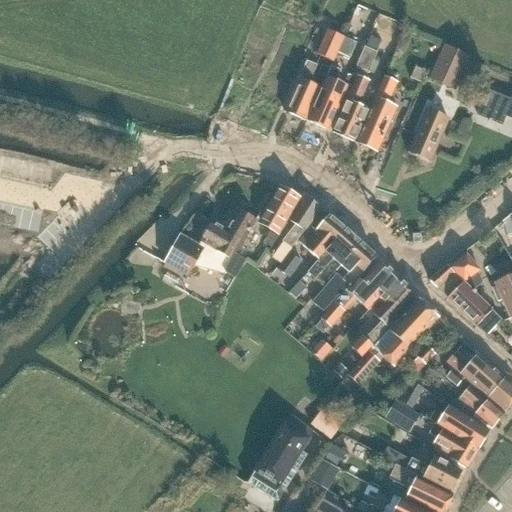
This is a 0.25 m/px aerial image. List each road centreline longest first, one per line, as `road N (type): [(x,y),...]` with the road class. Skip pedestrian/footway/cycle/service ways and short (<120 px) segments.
road 1 (residential): [(411,279),(302,185),(250,164),(171,150)]
road 2 (residential): [(511,372),(411,279)]
road 3 (residential): [(411,279),(511,201)]
